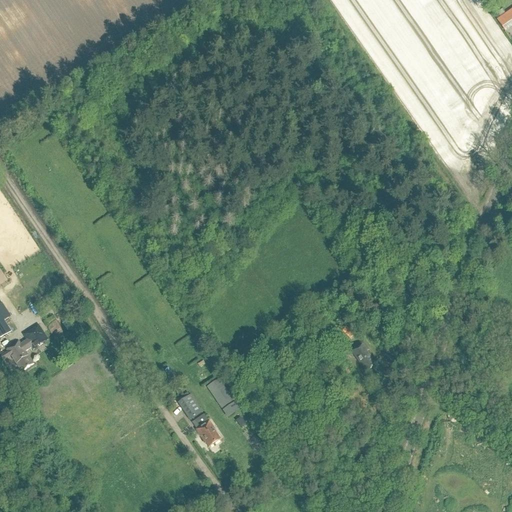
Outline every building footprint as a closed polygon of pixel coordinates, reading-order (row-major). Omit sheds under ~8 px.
[(511,27),(511,9),(505,15),(500,18),(496,20),(505,32),(511,27)] [(0,341),(12,334),(0,314),(0,341)] [(27,341),(21,345),(26,353),(32,349),(33,351),(49,341),(39,326),(24,336),(27,341)] [(34,365),(26,353),(21,345),(19,342),(7,350),(8,352),(0,356),(3,361),(11,355),(20,369),(23,368),(25,371),(34,365)] [(366,373),(377,365),(367,351),(369,349),(365,344),(352,353),(366,373)] [(208,388),(229,420),(245,409),(239,401),(236,403),(220,380),(208,388)] [(179,405),(190,421),(201,413),(190,397),(179,405)] [(208,422),(204,416),(192,424),(196,430),(196,431),(208,449),(222,441),(209,421),(208,422)]
